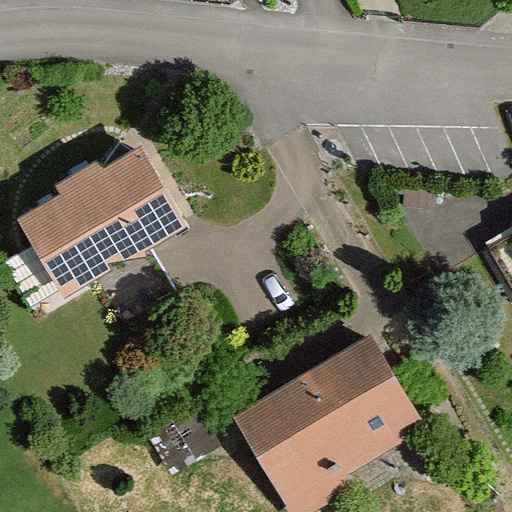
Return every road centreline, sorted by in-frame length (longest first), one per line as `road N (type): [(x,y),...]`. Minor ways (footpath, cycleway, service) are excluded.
road 1 (residential): [(0,40),(43,34),(511,75)]
road 2 (unknown): [(259,51),(355,270),(400,347)]
